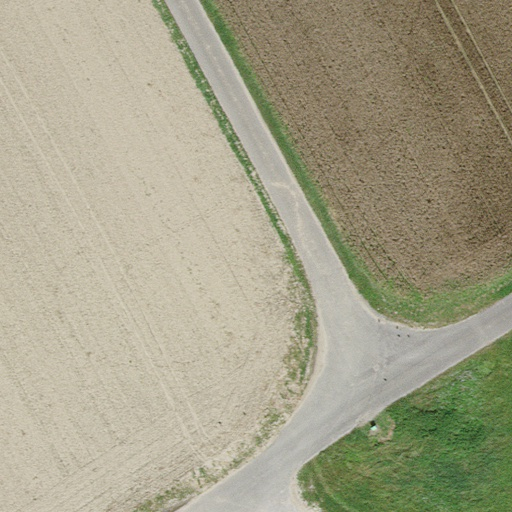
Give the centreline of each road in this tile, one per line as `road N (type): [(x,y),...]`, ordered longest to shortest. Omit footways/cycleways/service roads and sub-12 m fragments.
road 1 (track): [(177,0),(384,379)]
road 2 (track): [(511,297),(384,379),(208,511)]
